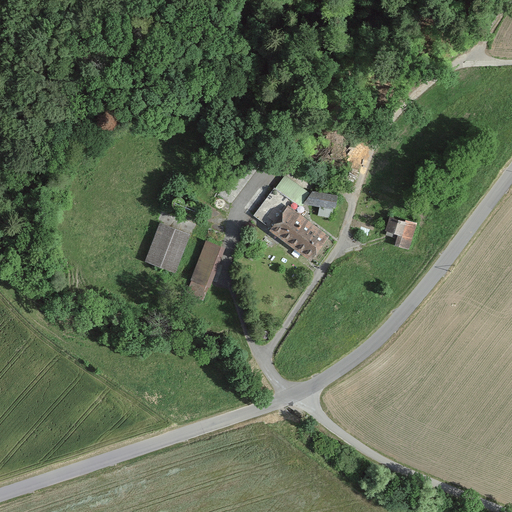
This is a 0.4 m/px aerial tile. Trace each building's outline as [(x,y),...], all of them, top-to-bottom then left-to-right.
[(318,214),(333,217),(338,193),(311,187),(307,202),(320,205),(318,214)] [(310,256),(323,237),(304,224),(288,213),(296,203),(286,196),(276,188),(255,217),(292,243),(310,256)] [(416,224),(389,217),(385,232),(397,236),(394,246),(409,250),(416,224)] [(191,235),(160,222),(146,260),(177,272),(191,235)] [(226,249),(207,241),(186,293),(205,300),(226,249)]
